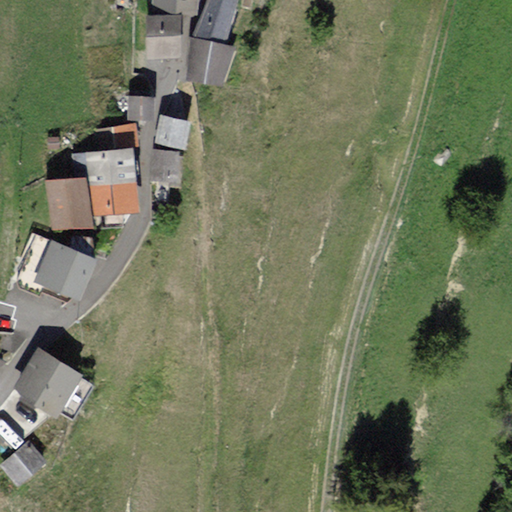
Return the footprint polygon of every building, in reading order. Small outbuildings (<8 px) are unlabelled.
[(155,0),(155,8),(195,10),(195,0),(155,0)] [(209,0),(198,32),(226,38),(233,0),(209,0)] [(178,16),(148,17),(149,53),(180,52),(178,16)] [(228,46),(193,41),(188,75),(223,80),(228,46)] [(152,98),(130,97),(129,115),(152,117),(152,98)] [(190,121),(163,115),(157,140),(184,146),(190,121)] [(134,124),(97,129),(99,147),(136,143),(134,124)] [(76,174),(90,172),(92,185),(132,180),(128,148),(74,155),(76,174)] [(179,151),(154,150),(153,178),(178,179),(179,151)] [(83,178),(48,183),(54,227),(89,222),(83,178)] [(136,208),(132,180),(92,185),(92,188),(95,213),(136,208)] [(38,227),(24,264),(34,269),(49,232),(38,227)] [(91,258),(54,244),(40,280),(77,294),(91,258)] [(80,373),(40,350),(17,389),(57,412),(80,373)] [(43,461),(28,444),(4,466),(19,482),(43,461)]
